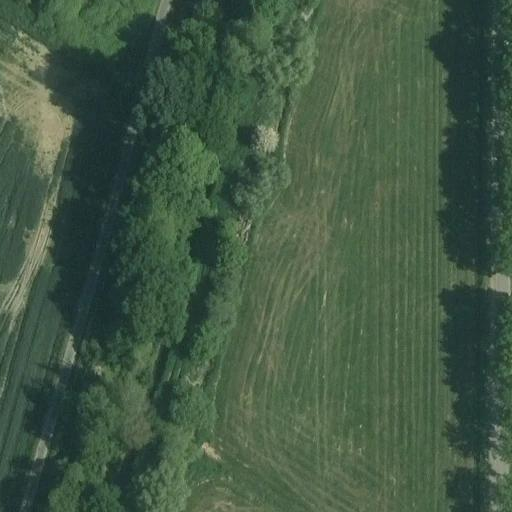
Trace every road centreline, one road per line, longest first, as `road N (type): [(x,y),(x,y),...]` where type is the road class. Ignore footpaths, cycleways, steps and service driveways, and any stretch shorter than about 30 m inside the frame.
road 1 (unclassified): [(26,511),(168,0)]
road 2 (unclassified): [(501,511),(502,0)]
